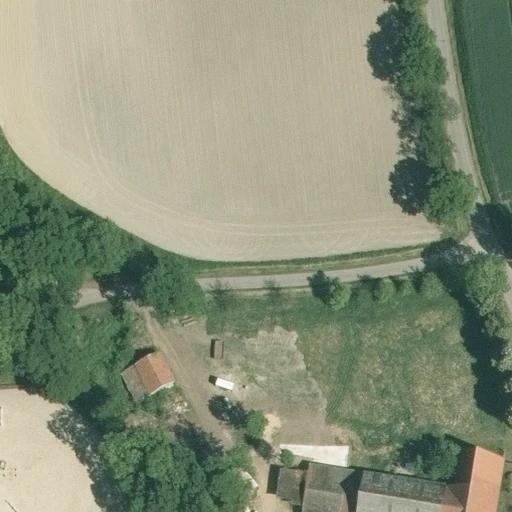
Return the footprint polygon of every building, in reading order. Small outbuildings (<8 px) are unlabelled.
[(116,382),(130,412),(168,391),(155,363),(116,382)] [(495,511),(502,470),(454,463),(448,498),(445,511),(495,511)] [(274,502),(298,505),(302,477),(278,474),(274,502)] [(358,511),(363,485),(320,478),(314,511),(358,511)] [(358,511),(445,511),(448,498),(373,486),(363,485),(358,511)]
